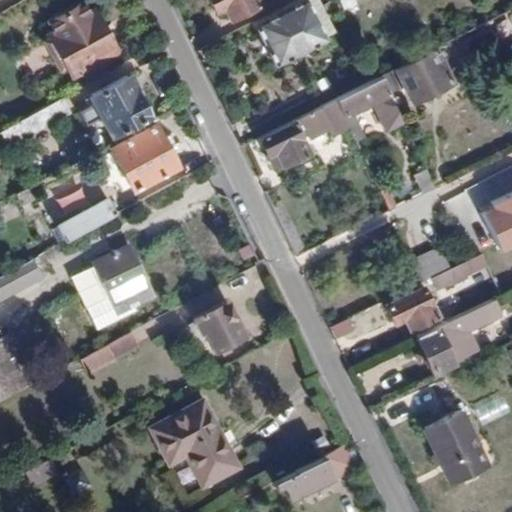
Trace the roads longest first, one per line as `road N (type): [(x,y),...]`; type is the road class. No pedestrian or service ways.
road 1 (residential): [(284,268),(157,0)]
road 2 (residential): [(406,511),(284,268)]
road 3 (residential): [(284,268),(511,159)]
